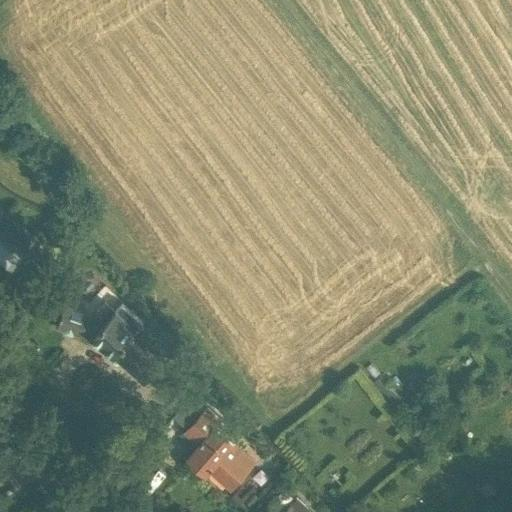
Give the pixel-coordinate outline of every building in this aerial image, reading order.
[(23,234),(7,221),(0,229),(0,231),(15,244),(23,234)] [(112,352),(134,328),(124,320),(127,316),(116,306),(106,318),(66,303),(58,324),(63,326),(64,331),(72,333),(75,331),(90,336),(92,334),(112,352)] [(158,363),(152,358),(145,351),(129,337),(135,330),(134,328),(112,352),(112,353),(112,357),(115,360),(120,360),(122,358),(144,378),(158,363)] [(163,345),(154,355),(173,372),(182,362),(163,345)] [(184,405),(201,386),(180,367),(164,386),(184,405)] [(379,375),(372,381),(398,411),(405,405),(379,375)] [(185,431),(199,443),(188,456),(206,471),(209,468),(230,487),(254,460),(215,425),(220,420),(206,408),(185,431)] [(304,511),(308,508),(296,497),(282,511),(276,511),(275,511),(304,511)]
